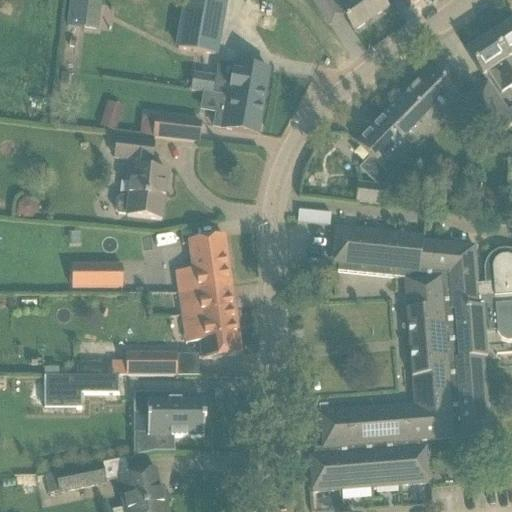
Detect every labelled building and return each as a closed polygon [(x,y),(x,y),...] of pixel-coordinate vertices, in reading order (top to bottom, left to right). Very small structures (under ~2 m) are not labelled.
[(183,0),(175,49),(214,56),(224,0),(183,0)] [(309,0),(317,10),(330,0),(309,0)] [(337,10),(353,34),(386,11),(378,0),(348,0),(349,2),(337,10)] [(422,0),(403,0),(409,9),(422,0)] [(67,28),(95,31),(98,5),(86,4),(70,2),(67,28)] [(511,23),(489,39),(511,73),(511,23)] [(511,73),(489,39),(466,54),(482,78),(487,75),(500,95),(511,87),(511,73)] [(233,66),(227,98),(262,105),(267,72),(233,66)] [(430,71),(381,120),(397,136),(393,140),(409,155),(446,118),(439,112),(455,96),(430,71)] [(193,76),(190,92),(209,95),(213,96),(215,80),(211,79),(193,76)] [(511,121),(487,85),(473,95),(500,135),(511,126),(511,121)] [(500,135),(473,95),(460,104),(482,136),(477,140),(482,147),(500,135)] [(216,112),(213,130),(222,131),(256,137),(262,105),(227,98),(225,114),(216,112)] [(153,140),(197,145),(199,125),(156,120),(153,140)] [(397,136),(381,120),(355,147),(387,178),(409,155),(393,140),(397,136)] [(114,161),(133,163),(132,171),(131,171),(128,199),(119,197),(115,201),(113,211),(116,215),(126,216),(126,219),(141,220),(161,222),(166,175),(149,173),(149,165),(151,165),(153,146),(133,144),(116,142),(114,161)] [(355,204),(387,208),(389,190),(357,186),(355,204)] [(297,213),(296,225),(329,228),(330,216),(297,213)] [(484,334),(480,286),(476,287),(473,249),(422,244),(422,239),(335,230),(331,266),(338,266),(337,274),(403,281),(413,408),(319,415),(322,451),(313,451),(313,459),(309,459),(312,495),(428,486),(424,443),(452,441),(452,436),(460,435),(460,440),(488,438),(482,359),(486,359),(484,334)] [(230,288),(222,238),(188,243),(193,272),(190,272),(193,293),(230,288)] [(492,285),(480,286),(484,334),(496,333),(496,336),(500,342),(506,345),(511,344),(511,260),(506,258),(499,259),(494,263),(491,269),(491,273),(492,285)] [(73,292),(121,292),(121,268),(73,268),(73,292)] [(240,357),(233,310),(230,288),(193,293),(191,294),(194,316),(198,344),(201,361),(201,362),(240,357)] [(176,379),(176,361),(176,357),(126,356),(126,379),(176,379)] [(43,370),(43,379),(58,379),(58,370),(43,370)] [(44,387),(44,411),(75,411),(80,411),(80,397),(118,397),(118,379),(58,379),(43,379),(43,387),(44,387)] [(131,458),(129,459),(129,460),(132,459),(155,455),(173,455),(173,452),(172,452),(172,440),(203,440),(203,424),(204,424),(204,419),(203,419),(203,404),(183,404),(183,397),(184,397),(184,395),(131,395),(131,416),(145,416),(145,437),(145,438),(131,438),(131,458)] [(58,494),(58,496),(105,486),(101,467),(54,476),(58,494)] [(116,480),(122,511),(167,511),(164,499),(160,499),(155,472),(116,480)] [(54,476),(44,478),(48,496),(58,494),(54,476)]
